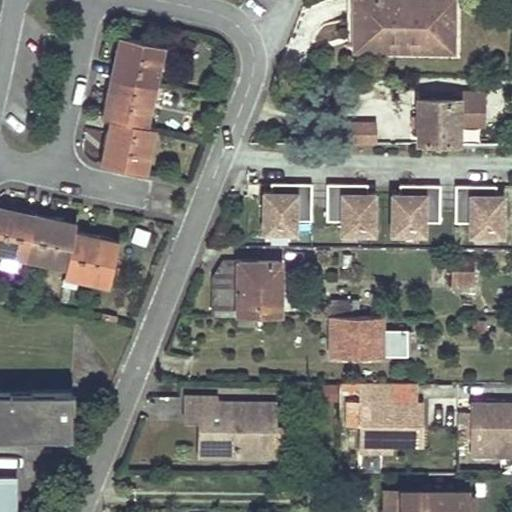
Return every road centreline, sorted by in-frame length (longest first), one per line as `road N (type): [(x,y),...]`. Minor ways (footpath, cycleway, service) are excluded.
road 1 (residential): [(154,0),(237,25),(252,48),(253,76),(79,511)]
road 2 (unknown): [(213,179),(511,167)]
road 3 (residential): [(0,162),(53,173),(91,0)]
